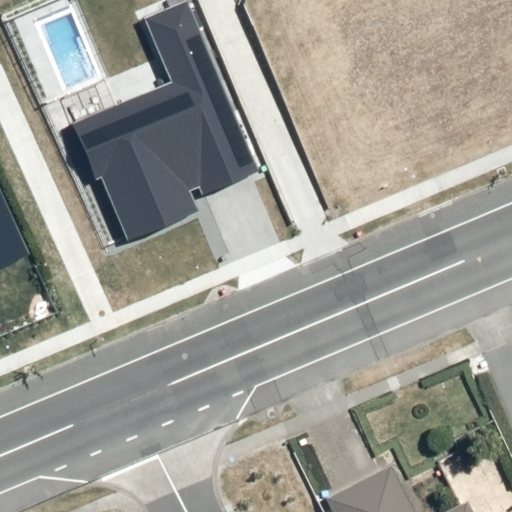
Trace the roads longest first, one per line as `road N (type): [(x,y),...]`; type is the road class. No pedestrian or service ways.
road 1 (tertiary): [(141,404),(511,243)]
road 2 (tertiary): [(0,462),(141,404)]
